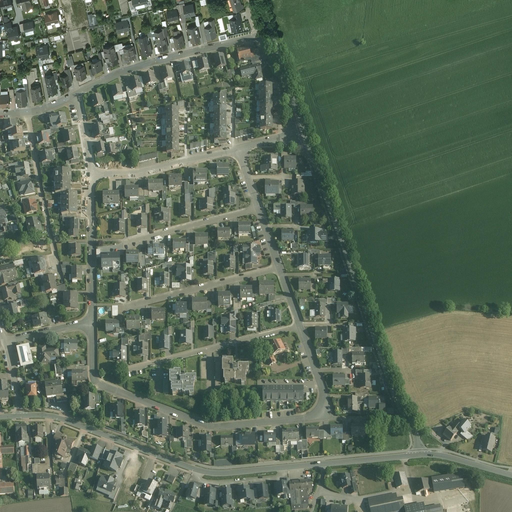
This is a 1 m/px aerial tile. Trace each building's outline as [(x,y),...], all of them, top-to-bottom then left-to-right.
[(29,0),(17,0),(18,4),(19,5),(22,4),(24,11),(32,9),(29,0)] [(133,6),(132,0),(128,1),(131,10),(136,9),(136,5),(133,6)] [(229,0),(233,11),(243,8),(242,4),(241,5),(239,0),(229,0)] [(185,6),(184,6),(185,12),(186,16),(195,14),(193,4),(185,6)] [(174,9),(167,11),(169,20),(179,18),(177,11),(176,9),(174,9)] [(53,13),(49,14),(45,15),(48,24),(52,23),(52,24),(55,23),(55,22),(62,21),(61,14),(57,15),(57,12),(53,13)] [(88,14),(90,25),(98,24),(96,13),(88,14)] [(234,18),(229,20),(232,31),(243,29),(241,23),(239,18),(239,17),(234,18)] [(123,21),(116,23),(118,32),(129,29),(128,23),(127,20),(123,21)] [(33,21),(23,23),(25,31),(25,32),(35,29),(33,21)] [(11,22),(4,23),(4,25),(6,31),(9,30),(8,29),(12,28),(11,22)] [(214,22),(209,24),(210,26),(204,28),(207,38),(216,36),(214,26),(215,25),(214,22)] [(12,28),(8,29),(9,30),(11,40),(15,39),(15,40),(19,39),(19,38),(20,38),(17,27),(12,28)] [(198,31),(193,32),(193,30),(194,30),(193,27),(187,28),(189,34),(191,42),(200,40),(198,31)] [(179,30),(174,31),(175,37),(174,37),(174,41),(176,46),(184,44),(182,35),(180,35),(179,30)] [(161,31),(155,33),(159,50),(168,48),(165,37),(164,38),(162,31),(161,31)] [(146,35),(139,36),(142,50),(141,50),(142,54),(152,52),(150,41),(148,42),(147,38),(146,35)] [(113,45),(103,48),(106,55),(105,56),(107,61),(108,61),(109,65),(118,63),(115,53),(115,52),(113,45)] [(36,48),(38,59),(49,57),(47,47),(46,46),(45,46),(44,46),(36,48)] [(123,48),(123,49),(124,53),(125,59),(135,57),(133,46),(123,48)] [(244,48),(237,50),(238,55),(238,57),(239,61),(243,60),(244,62),(251,60),(250,53),(249,49),(244,50),(244,48)] [(260,54),(254,56),(253,52),(250,53),(251,60),(252,63),(261,61),(262,61),(260,54)] [(223,55),(214,57),(217,69),(226,66),(223,55)] [(204,60),(198,61),(199,66),(200,66),(201,70),(206,69),(206,70),(209,69),(207,59),(204,60)] [(100,60),(92,62),(93,68),(92,68),(93,71),(94,71),(102,69),(100,60)] [(79,67),(75,68),(77,79),(86,77),(83,63),(78,64),(79,67)] [(188,64),(180,66),(181,72),(182,75),(190,73),(188,64)] [(253,67),(240,70),(242,77),(254,74),(256,80),(262,78),(261,73),(261,72),(260,65),(253,67)] [(34,68),(30,68),(30,71),(26,71),(27,78),(35,77),(34,68)] [(66,75),(61,76),(63,86),(71,84),(71,81),(72,81),(69,68),(65,69),(66,75)] [(171,68),(161,70),(163,81),(174,78),(171,68)] [(153,73),(144,76),(146,86),(156,83),(155,79),(154,79),(153,73)] [(53,75),(45,77),(49,93),(51,93),(55,92),(54,88),(56,87),(55,81),(54,81),(54,79),(53,75)] [(139,78),(130,80),(131,87),(133,91),(135,90),(142,89),(139,78)] [(40,86),(31,88),(33,100),(42,98),(40,86)] [(120,87),(111,89),(114,98),(122,96),(123,96),(122,94),(120,87)] [(131,87),(127,88),(127,89),(126,89),(129,99),(137,97),(135,90),(133,91),(131,87)] [(25,90),(17,91),(18,105),(27,104),(26,96),(25,90)] [(8,95),(0,96),(1,98),(0,99),(0,100),(0,101),(1,101),(1,107),(9,106),(8,95)] [(100,96),(92,98),(95,108),(103,106),(105,113),(109,112),(108,109),(106,103),(103,104),(102,100),(101,100),(100,96)] [(65,114),(50,117),(51,124),(57,122),(58,126),(56,127),(67,125),(65,114)] [(16,121),(4,123),(6,132),(11,131),(17,130),(16,121)] [(102,125),(93,127),(95,138),(104,137),(109,136),(108,129),(103,130),(102,125)] [(17,130),(11,131),(12,138),(14,138),(22,137),(23,136),(22,129),(17,130)] [(68,133),(65,133),(67,144),(76,142),(74,132),(68,133)] [(42,136),(37,137),(38,145),(49,143),(48,137),(48,135),(42,136)] [(17,143),(12,144),(12,145),(14,152),(25,150),(24,142),(17,143)] [(105,143),(96,145),(98,154),(106,153),(105,147),(105,143)] [(114,145),(105,147),(106,153),(107,155),(110,155),(111,155),(112,155),(113,154),(116,153),(114,153),(113,150),(115,150),(115,149),(114,145)] [(77,149),(67,151),(69,162),(70,162),(79,160),(77,149)] [(45,154),(40,155),(41,163),(53,161),(51,155),(51,153),(45,154)] [(273,158),(265,158),(265,160),(265,167),(265,171),(266,171),(276,171),(276,158),(273,158)] [(287,158),(284,158),(284,159),(284,169),(296,169),(296,158),(287,158)] [(27,164),(20,165),(20,167),(15,168),(16,173),(21,173),(22,176),(22,177),(29,176),(30,176),(29,168),(28,168),(27,164)] [(229,176),(229,165),(217,165),(217,171),(217,176),(229,176)] [(65,169),(61,170),(61,171),(55,171),(55,183),(71,182),(71,171),(65,171),(65,169)] [(206,172),(197,172),(197,171),(193,171),(193,186),(194,186),(194,184),(207,183),(207,171),(206,171),(206,172)] [(182,187),(182,177),(174,177),(169,177),(169,187),(182,187)] [(21,184),(19,184),(19,185),(18,186),(19,189),(20,190),(23,190),(25,195),(34,193),(34,190),(33,189),(32,185),(33,185),(32,181),(21,184)] [(163,182),(149,182),(149,189),(149,191),(153,192),(153,193),(159,192),(159,191),(162,191),(163,191),(163,187),(163,182)] [(269,182),(265,183),(265,194),(266,194),(266,196),(275,196),(275,194),(278,194),(278,184),(278,182),(269,182)] [(296,182),(291,182),(291,195),(302,195),(302,188),(304,188),(304,187),(304,183),(304,182),(302,182),(296,182)] [(130,188),(125,188),(125,191),(125,198),(130,198),(130,197),(138,197),(138,189),(138,188),(130,188)] [(119,193),(103,194),(103,193),(103,205),(104,205),(104,204),(119,204),(119,205),(119,193)] [(235,205),(235,194),(230,194),(223,194),(223,195),(226,195),(226,205),(235,205)] [(212,200),(202,200),(202,212),(211,211),(211,207),(213,207),(212,200)] [(30,202),(24,203),(24,204),(26,214),(37,211),(36,208),(37,207),(36,204),(35,205),(34,201),(30,202)] [(190,205),(181,205),(181,217),(190,217),(190,205)] [(290,205),(274,205),(274,211),(281,211),(281,219),(286,219),(287,219),(291,218),(291,205),(290,205)] [(302,206),(301,206),(301,208),(301,218),(313,217),(312,206),(302,206)] [(168,210),(155,210),(155,215),(159,215),(159,222),(169,222),(168,210)] [(146,217),(137,217),(137,228),(147,228),(146,217)] [(39,219),(27,221),(30,234),(35,233),(41,232),(39,219)] [(71,221),(70,221),(70,232),(78,232),(79,232),(79,220),(77,221),(71,221)] [(124,221),(114,221),(114,233),(124,233),(124,221)] [(250,224),(239,224),(239,229),(235,229),(235,235),(244,235),(244,233),(250,233),(250,224)] [(230,230),(218,230),(218,239),(230,239),(230,230)] [(282,241),(294,240),(293,231),(282,232),(282,241)] [(318,231),(308,231),(308,236),(310,236),(310,243),(322,243),(322,242),(322,231),(321,231),(318,231)] [(208,235),(196,235),(196,237),(196,246),(208,246),(208,235)] [(186,241),(173,241),(173,250),(186,249),(186,245),(186,241)] [(257,247),(257,245),(251,245),(251,247),(245,247),(245,248),(243,248),(243,252),(245,252),(245,251),(257,251),(257,256),(259,256),(260,255),(260,248),(259,247),(257,247)] [(75,246),(72,246),(71,249),(68,249),(68,251),(72,251),(72,257),(80,257),(80,246),(75,246)] [(164,246),(153,246),(154,255),(164,255),(164,246)] [(257,251),(245,251),(245,252),(246,264),(252,264),(257,264),(257,259),(255,259),(255,256),(257,256),(257,251)] [(139,253),(126,253),(126,264),(139,264),(139,253)] [(120,266),(120,255),(108,256),(108,266),(120,266)] [(309,256),(299,256),(299,267),(303,267),(303,268),(304,268),(304,267),(309,267),(309,256)] [(320,256),(318,256),(318,259),(318,266),(331,266),(331,256),(320,256)] [(235,258),(225,258),(225,270),(235,270),(235,258)] [(40,259),(32,261),(32,262),(33,268),(45,265),(44,262),(43,262),(42,259),(40,259)] [(213,263),(203,263),(203,275),(213,275),(213,263)] [(14,265),(0,268),(0,278),(0,279),(1,282),(7,280),(6,277),(16,275),(14,267),(14,265)] [(45,265),(33,268),(35,274),(35,275),(43,273),(45,272),(44,269),(46,269),(45,265)] [(190,266),(182,266),(182,267),(178,267),(178,272),(180,272),(180,276),(182,276),(182,281),(191,281),(191,276),(190,276),(190,270),(191,270),(190,270),(190,268),(190,266)] [(81,268),(72,268),(72,281),(82,281),(81,268)] [(169,275),(160,275),(160,287),(169,287),(169,275)] [(44,279),(43,279),(44,282),(42,283),(43,287),(44,286),(55,284),(54,281),(55,281),(55,280),(55,278),(54,277),(53,277),(44,279)] [(339,291),(339,279),(329,279),(329,283),(330,292),(339,291)] [(147,280),(142,280),(142,282),(138,282),(138,292),(147,292),(147,280)] [(310,280),(299,280),(299,290),(311,290),(310,285),(310,280)] [(18,282),(8,284),(9,289),(10,289),(11,293),(14,292),(14,295),(15,295),(21,294),(18,282)] [(274,295),(274,283),(259,283),(260,295),(269,295),(274,295)] [(55,284),(44,286),(46,293),(57,290),(55,284)] [(125,285),(115,285),(115,298),(125,298),(125,285)] [(252,288),(240,288),(241,299),(252,299),(252,295),(252,288)] [(9,289),(2,291),(5,300),(7,300),(12,299),(11,293),(10,289),(9,289)] [(77,294),(64,294),(64,295),(65,295),(65,309),(64,309),(65,310),(77,310),(77,309),(76,309),(76,295),(77,295),(77,294)] [(230,294),(219,294),(219,307),(230,306),(230,298),(230,294)] [(206,300),(197,300),(192,300),(193,311),(197,311),(197,310),(207,310),(207,302),(206,300)] [(325,304),(316,304),(316,308),(316,311),(317,311),(317,316),(316,316),(316,317),(325,317),(325,304)] [(348,313),(348,304),(337,304),(337,305),(338,305),(338,309),(337,309),(337,313),(341,313),(341,318),(348,318),(347,313),(348,313)] [(11,307),(8,308),(9,312),(8,312),(9,317),(18,315),(16,308),(17,307),(17,305),(11,307)] [(187,305),(176,305),(176,315),(186,315),(187,315),(187,305)] [(165,311),(152,311),(152,314),(152,319),(152,320),(165,320),(165,311)] [(281,311),(271,311),(271,322),(281,322),(281,311)] [(258,315),(247,314),(247,328),(257,328),(258,315)] [(46,315),(31,318),(32,323),(43,321),(43,322),(47,321),(46,315)] [(232,317),(225,317),(225,320),(222,320),(222,325),(225,325),(225,333),(235,333),(235,320),(235,318),(232,318),(232,317)] [(139,318),(127,319),(127,330),(140,330),(139,318)] [(119,322),(106,323),(106,332),(111,332),(110,331),(119,331),(119,335),(119,329),(119,323),(119,322)] [(213,328),(204,328),(204,340),(214,339),(213,328)] [(326,328),(316,329),(316,338),(326,338),(326,334),(326,328)] [(348,328),(343,328),(343,341),(356,341),(356,328),(355,328),(348,328)] [(191,333),(181,332),(181,345),(191,345),(191,340),(191,337),(191,333)] [(169,338),(162,338),(162,342),(161,342),(161,349),(169,349),(169,342),(169,338)] [(280,340),(267,347),(270,355),(271,354),(272,356),(285,350),(280,340)] [(77,342),(65,342),(65,345),(65,351),(65,349),(69,349),(69,351),(70,351),(77,351),(77,342)] [(144,344),(138,344),(138,356),(147,356),(147,344),(144,344)] [(28,347),(18,349),(22,367),(23,367),(23,369),(29,368),(29,366),(32,365),(30,355),(38,353),(37,348),(29,349),(28,347)] [(45,347),(38,348),(40,358),(41,358),(41,364),(50,363),(49,357),(58,356),(58,358),(59,358),(58,349),(46,351),(45,347)] [(122,348),(117,348),(117,352),(113,352),(113,358),(117,358),(117,362),(126,362),(126,348),(125,348),(122,348)] [(341,352),(333,352),(333,365),(342,365),(342,355),(342,352),(341,352)] [(354,352),(352,352),(352,364),(364,364),(364,357),(363,357),(363,352),(362,352),(361,352),(354,352)] [(272,356),(271,354),(270,355),(266,357),(270,365),(275,363),(272,356)] [(249,366),(238,366),(238,369),(233,369),(233,361),(227,361),(227,362),(222,363),(222,374),(224,374),(224,382),(235,382),(235,383),(245,383),(245,385),(246,385),(246,374),(247,374),(247,367),(249,367),(249,366)] [(63,364),(56,365),(57,378),(64,377),(64,375),(64,374),(63,366),(63,364)] [(76,370),(67,370),(67,366),(63,366),(64,374),(67,374),(67,378),(72,378),(72,372),(76,372),(76,370)] [(76,372),(72,372),(72,378),(72,382),(73,382),(73,381),(76,381),(76,382),(77,382),(83,382),(83,372),(82,372),(77,372),(76,372)] [(181,380),(181,372),(174,372),(174,374),(170,374),(170,385),(172,385),(172,394),(183,394),(193,394),(193,396),(194,396),(194,386),(195,386),(194,379),(197,378),(197,377),(186,377),(186,380),(181,380)] [(344,375),(333,376),(333,386),(334,386),(334,385),(337,385),(337,386),(345,386),(345,385),(344,379),(344,375)] [(363,375),(360,375),(360,376),(360,388),(370,388),(370,375),(363,375)] [(61,382),(45,384),(46,398),(56,397),(63,396),(61,382)] [(35,383),(30,383),(30,386),(27,386),(27,399),(36,398),(36,390),(39,390),(39,386),(35,386),(35,383)] [(303,388),(263,388),(263,402),(264,402),(264,401),(267,401),(267,402),(276,402),(276,401),(279,401),(279,402),(279,401),(283,401),(283,402),(291,402),(291,400),(294,400),(294,402),(295,402),(295,400),(299,400),(299,402),(303,402),(303,388)] [(97,404),(97,395),(84,396),(84,410),(95,410),(94,404),(97,404)] [(356,398),(348,398),(348,411),(357,411),(356,403),(360,403),(360,400),(360,398),(356,398)] [(369,398),(369,399),(369,408),(380,407),(380,398),(369,398)] [(122,418),(122,405),(113,405),(113,419),(121,418),(122,418)] [(144,412),(135,412),(135,426),(144,426),(144,412)] [(471,426),(464,420),(459,425),(462,427),(460,430),(462,432),(464,430),(467,431),(471,426)] [(166,432),(166,421),(158,421),(158,432),(166,432)] [(456,423),(451,429),(456,434),(460,430),(462,427),(459,425),(456,423)] [(364,425),(352,425),(352,436),(361,436),(361,433),(365,433),(364,425)] [(343,432),(343,426),(331,427),(331,436),(336,436),(336,435),(342,435),(343,435),(343,432)] [(41,438),(41,428),(33,428),(33,431),(32,431),(33,436),(33,439),(41,438)] [(188,428),(178,429),(178,439),(188,439),(188,428)] [(318,428),(306,429),(307,438),(312,438),(318,437),(318,431),(318,428)] [(449,428),(443,435),(450,441),(456,434),(451,429),(449,428)] [(290,430),(282,431),(283,442),(290,442),(290,430)] [(299,430),(290,430),(290,442),(299,441),(299,430)] [(467,431),(464,430),(462,432),(460,434),(467,440),(470,439),(473,437),(467,431)] [(26,432),(18,433),(18,443),(28,443),(28,438),(27,438),(26,432)] [(276,439),(276,432),(264,433),(264,443),(275,443),(276,442),(276,439)] [(62,436),(56,434),(54,439),(56,442),(59,445),(62,437),(62,436)] [(250,434),(250,435),(242,435),(242,445),(255,445),(254,434),(250,434)] [(490,437),(486,436),(482,450),(491,453),(495,438),(490,437)] [(74,442),(62,437),(59,445),(56,442),(55,445),(55,449),(55,455),(63,458),(67,448),(71,450),(74,442)] [(211,437),(202,437),(202,441),(202,447),(211,447),(211,437)] [(233,437),(221,437),(221,445),(233,445),(233,437)] [(0,494),(14,494),(14,483),(8,484),(7,475),(2,475),(1,455),(14,454),(14,447),(0,447),(0,440),(0,494)] [(101,449),(93,446),(90,453),(92,453),(90,457),(96,460),(98,459),(98,458),(101,449)] [(63,458),(55,455),(55,449),(52,449),(52,457),(62,461),(63,458)] [(90,453),(80,449),(77,456),(80,457),(77,463),(86,467),(88,461),(90,457),(92,453),(90,453)] [(111,453),(104,450),(102,460),(107,462),(111,453)] [(122,458),(111,453),(107,462),(104,467),(116,472),(118,468),(120,468),(123,461),(121,460),(122,458)] [(78,466),(71,463),(68,470),(75,473),(78,466)] [(404,473),(394,475),(397,488),(407,485),(404,473)] [(141,477),(133,474),(129,483),(131,483),(128,489),(134,492),(137,486),(141,477)] [(462,474),(450,476),(452,490),(464,488),(462,474)] [(49,475),(37,476),(37,479),(36,479),(37,486),(38,486),(38,490),(39,490),(48,489),(50,489),(50,486),(51,486),(50,479),(49,479),(49,475)] [(175,478),(169,475),(166,481),(173,484),(175,478)] [(349,475),(341,477),(343,488),(350,487),(351,487),(351,484),(349,475)] [(450,476),(432,479),(433,489),(434,493),(452,490),(450,476)] [(64,477),(56,477),(56,485),(59,485),(59,487),(65,487),(64,477)] [(98,489),(103,492),(103,494),(103,493),(109,496),(110,496),(114,486),(116,483),(113,482),(114,481),(106,478),(105,480),(101,479),(96,491),(97,491),(98,489)] [(430,489),(428,480),(413,484),(415,493),(430,489)] [(145,488),(143,492),(144,492),(152,496),(157,485),(149,481),(145,488)] [(300,482),(289,483),(291,498),(292,511),(308,509),(309,507),(307,492),(309,492),(309,489),(312,489),(311,481),(300,482)] [(289,483),(274,485),(275,496),(276,496),(277,497),(280,496),(281,495),(284,495),(290,494),(289,483)] [(198,488),(190,485),(188,492),(187,493),(186,495),(187,496),(186,497),(195,499),(196,498),(198,489),(198,488)] [(108,498),(114,501),(119,488),(117,488),(114,486),(110,496),(109,496),(108,498)] [(267,486),(258,487),(258,489),(259,498),(259,499),(268,499),(267,486)] [(248,487),(238,488),(239,494),(238,496),(238,498),(239,499),(240,501),(249,500),(250,500),(249,492),(248,487)] [(161,490),(157,502),(153,500),(150,506),(160,509),(163,500),(165,501),(168,493),(161,490)] [(215,490),(205,490),(205,497),(204,505),(213,506),(214,506),(215,502),(215,490)] [(225,490),(222,491),(223,498),(223,499),(231,498),(231,490),(225,490)] [(152,496),(144,492),(143,494),(146,496),(144,498),(149,501),(152,496)] [(176,495),(168,493),(165,501),(169,502),(172,503),(173,503),(176,495)] [(396,494),(369,500),(371,511),(399,511),(405,511),(405,508),(402,498),(397,499),(396,494)] [(223,499),(223,498),(222,498),(222,507),(231,506),(232,506),(231,503),(231,498),(223,499)]
